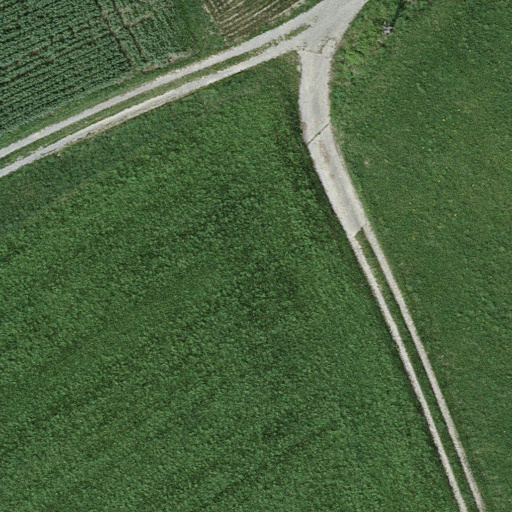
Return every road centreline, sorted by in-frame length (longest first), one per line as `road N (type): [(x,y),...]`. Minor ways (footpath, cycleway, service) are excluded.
road 1 (track): [(470,511),(440,421),(323,148),(313,94),(318,29)]
road 2 (track): [(0,165),(318,29)]
